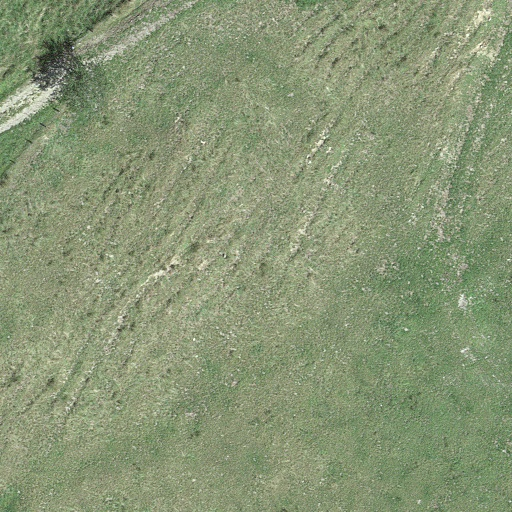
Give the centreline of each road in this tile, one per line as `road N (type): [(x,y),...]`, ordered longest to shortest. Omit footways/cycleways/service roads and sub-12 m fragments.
road 1 (track): [(511,40),(458,180),(452,230),(452,275),(466,320),(511,392)]
road 2 (track): [(0,116),(182,0)]
